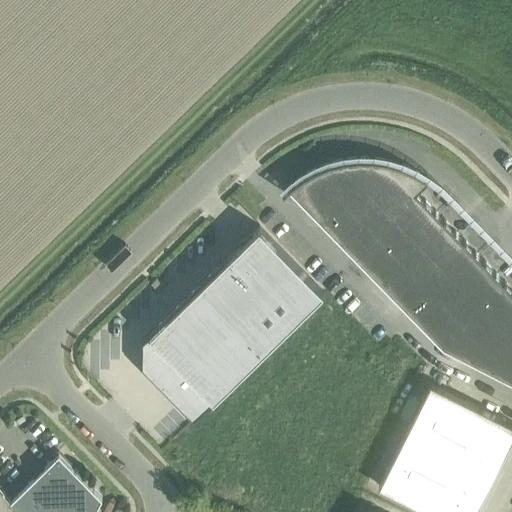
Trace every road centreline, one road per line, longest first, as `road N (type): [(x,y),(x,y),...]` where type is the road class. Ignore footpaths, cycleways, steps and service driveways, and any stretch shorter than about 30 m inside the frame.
road 1 (unclassified): [(511,173),(463,127),(422,106),(352,95),(305,105),(243,142),(26,354)]
road 2 (unclassified): [(158,511),(147,481),(26,354)]
